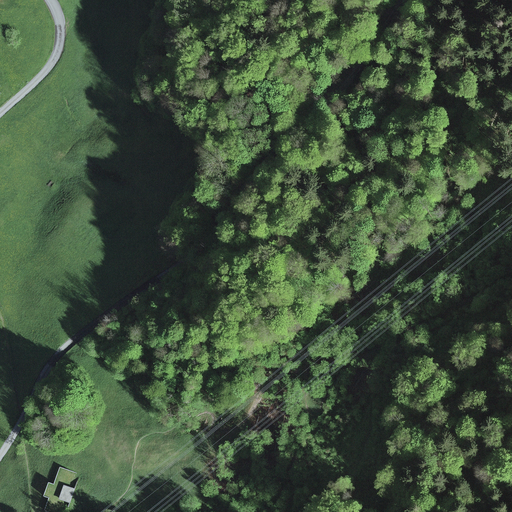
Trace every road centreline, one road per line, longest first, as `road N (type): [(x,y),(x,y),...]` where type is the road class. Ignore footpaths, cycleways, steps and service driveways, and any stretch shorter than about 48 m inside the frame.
road 1 (unclassified): [(0,453),(65,347),(221,228),(257,167),(341,94),(406,0)]
road 2 (unclassified): [(49,0),(59,19),(57,50),(40,79),(0,114)]
